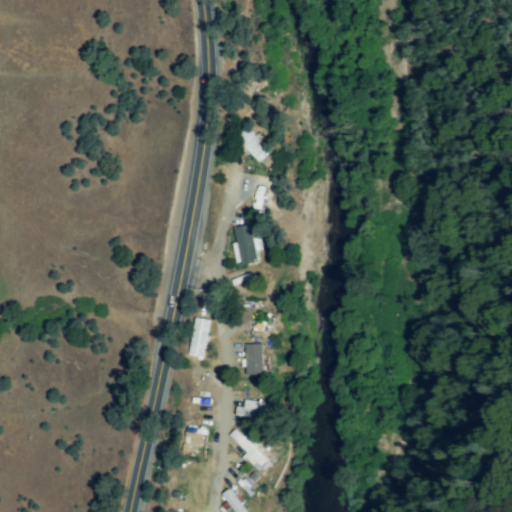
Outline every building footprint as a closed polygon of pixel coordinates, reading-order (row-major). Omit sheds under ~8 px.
[(246,127),(234,139),(258,162),(269,151),(246,127)] [(258,187),(252,210),(259,212),(265,188),(258,187)] [(247,226),(232,230),(241,266),(256,262),(247,226)] [(208,323),(193,320),(187,355),(201,358),(208,323)] [(260,343),(245,345),(248,378),(264,376),(260,343)] [(237,406),(235,416),(268,422),(270,412),(237,406)] [(228,436),(263,469),(269,462),(234,429),(228,436)] [(245,511),(229,489),(220,495),(233,511),(245,511)]
